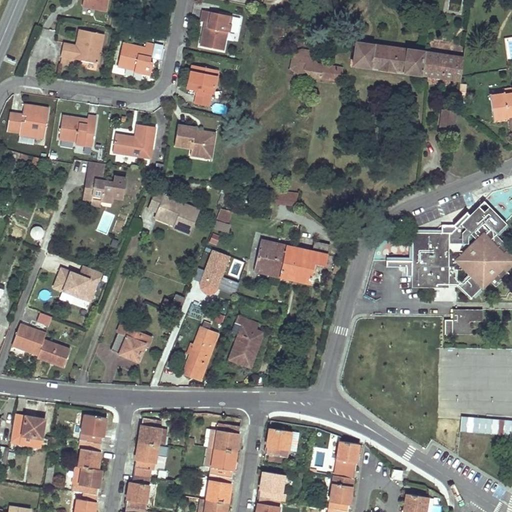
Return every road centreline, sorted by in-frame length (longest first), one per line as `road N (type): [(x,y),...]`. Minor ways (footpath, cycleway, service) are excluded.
road 1 (residential): [(321,406),(371,241),(406,209),(511,166)]
road 2 (residential): [(0,385),(260,400)]
road 3 (residential): [(0,91),(21,79),(152,94),(165,82),(182,0)]
road 4 (unknown): [(0,367),(72,174)]
road 5 (residential): [(321,406),(452,479)]
